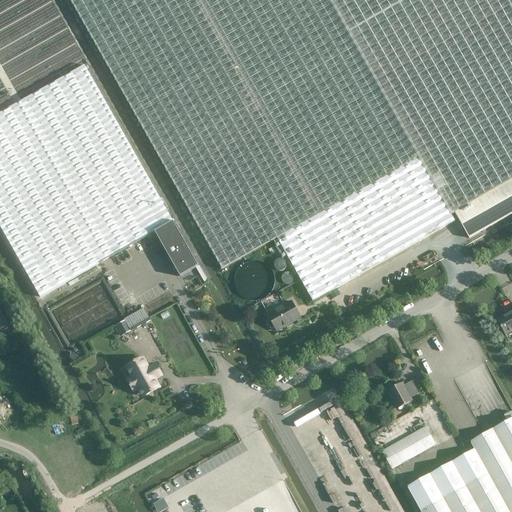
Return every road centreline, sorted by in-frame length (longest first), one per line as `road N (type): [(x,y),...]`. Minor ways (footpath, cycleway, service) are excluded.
road 1 (unclassified): [(222,422),(511,258)]
road 2 (unknown): [(270,395),(330,511)]
